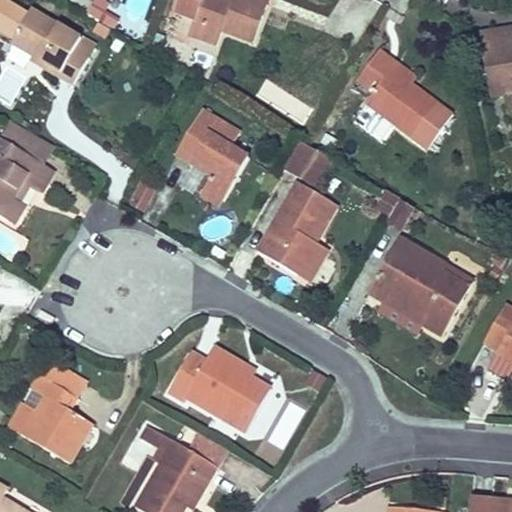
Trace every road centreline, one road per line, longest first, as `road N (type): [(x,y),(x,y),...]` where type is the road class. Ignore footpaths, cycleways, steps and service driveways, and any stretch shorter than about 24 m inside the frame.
road 1 (residential): [(381,443),(358,387),(338,363),(238,304),(121,291)]
road 2 (residential): [(381,443),(511,449)]
road 3 (residential): [(275,511),(381,443)]
